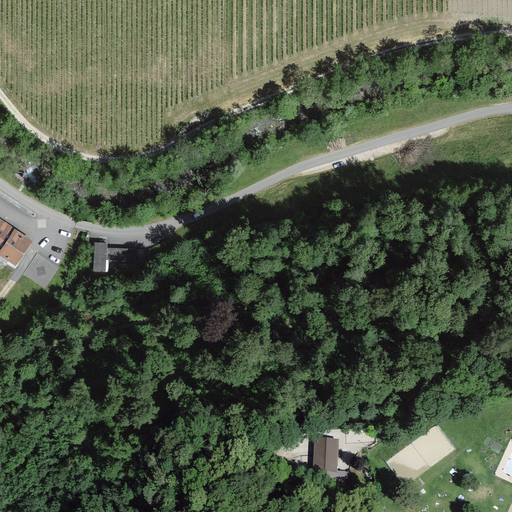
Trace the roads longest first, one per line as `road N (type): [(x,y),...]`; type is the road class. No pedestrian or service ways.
road 1 (track): [(0,92),(59,146),(117,160),(220,133),(382,66),(511,47)]
road 2 (unclassified): [(511,108),(303,166),(187,219),(138,231),(76,223),(0,183)]
